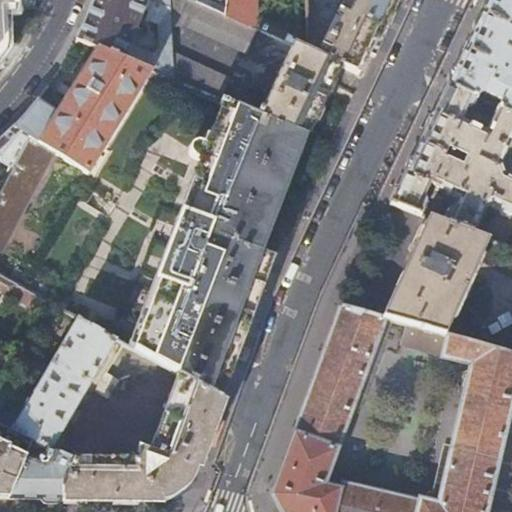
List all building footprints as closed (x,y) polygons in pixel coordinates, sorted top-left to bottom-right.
[(0,0),(0,8),(18,8),(17,0),(0,0)] [(144,8),(147,1),(142,0),(94,0),(89,14),(77,39),(98,47),(123,58),(130,43),(144,8)] [(225,14),(196,1),(193,0),(169,0),(170,7),(171,27),(185,25),(246,53),(258,29),(225,14)] [(196,0),(196,1),(225,14),(226,0),(196,0)] [(257,17),(255,0),(226,0),(225,14),(258,29),(261,31),(260,17),(257,17)] [(398,0),(307,0),(309,53),(340,67),(360,76),(376,43),(378,44),(398,0)] [(511,3),(501,0),(487,0),(451,75),(447,85),(435,110),(434,111),(421,140),(406,171),(390,204),(425,216),(436,194),(437,195),(443,193),(444,191),(461,199),(459,205),(456,204),(446,224),(476,235),(487,210),(494,207),(503,211),(505,215),(509,217),(511,216),(511,179),(508,178),(504,166),(511,150),(511,3)] [(171,27),(170,7),(152,2),(149,10),(145,20),(158,22),(160,47),(153,52),(130,43),(123,58),(174,81),(173,53),(171,27)] [(306,138),(340,67),(309,53),(294,46),(264,111),(259,110),(257,116),(306,138)] [(174,81),(123,58),(98,47),(57,111),(38,99),(15,126),(28,135),(0,189),(0,256),(54,151),(88,173),(121,120),(134,128),(100,182),(180,231),(134,350),(179,375),(222,398),(243,342),(267,277),(271,268),(275,259),(262,254),(306,138),(257,116),(220,100),(174,81)] [(230,79),(173,53),(174,81),(220,100),(230,79)] [(0,189),(28,135),(15,126),(5,136),(0,141),(0,189)] [(491,241),(476,235),(446,224),(432,219),(388,320),(390,320),(413,326),(449,337),(466,298),(469,299),(477,281),(474,280),(491,241)] [(16,284),(0,274),(0,291),(9,296),(16,284)] [(341,306),(340,309),(272,495),(281,511),(511,511),(511,354),(449,337),(413,326),(408,344),(449,355),(448,357),(475,367),(470,392),(445,508),(332,481),(390,320),(388,320),(382,318),(341,306)] [(3,405),(0,410),(0,424),(33,441),(57,453),(82,413),(76,410),(117,340),(78,318),(22,415),(3,405)] [(0,410),(3,405),(7,399),(6,398),(15,380),(0,372),(0,410)] [(217,414),(222,398),(179,375),(150,451),(139,447),(138,460),(73,459),(72,460),(64,481),(63,481),(62,499),(77,500),(144,501),(155,501),(158,501),(159,500),(161,500),(163,499),(164,499),(190,480),(191,480),(192,479),(193,477),(194,475),(196,472),(217,414)] [(33,441),(0,424),(0,498),(9,499),(33,441)] [(72,460),(57,453),(33,441),(9,499),(37,499),(62,499),(63,481),(64,481),(72,460)]
